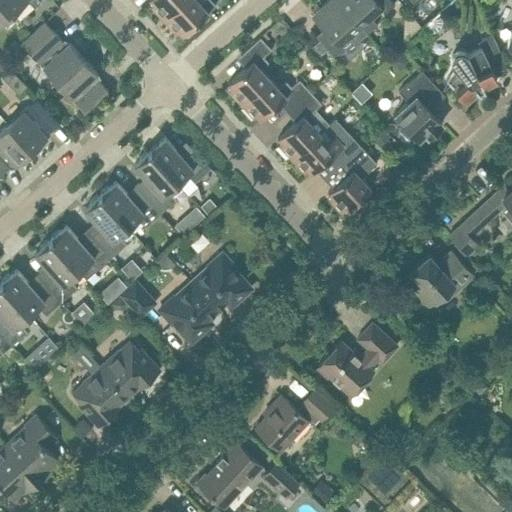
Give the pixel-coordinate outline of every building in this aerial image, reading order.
[(0,0),(0,23),(13,12),(1,0),(0,0)] [(1,0),(13,12),(27,0),(28,0),(35,7),(41,1),(39,0),(1,0)] [(151,0),(154,3),(151,5),(164,19),(183,0),(151,0)] [(212,0),(202,0),(200,2),(198,0),(183,0),(164,19),(176,32),(179,30),(183,34),(216,4),(212,0)] [(321,24),(324,27),(315,35),(329,50),(335,56),(344,48),(341,45),(351,36),(356,43),(368,32),(358,22),(338,0),(325,0),(324,1),(316,10),(327,19),(321,24)] [(338,0),(358,22),(366,15),(370,19),(382,8),(385,11),(395,3),(391,0),(338,0)] [(54,30),(45,20),(21,42),(30,52),(54,30)] [(452,64),(453,65),(455,66),(446,78),(452,85),(466,100),(477,90),(480,93),(485,89),(483,86),(497,79),(487,59),(500,53),(501,56),(502,56),(494,37),(489,28),(488,28),(489,31),(477,38),(479,43),(468,52),(466,50),(465,48),(463,48),(461,47),(459,47),(457,47),(456,48),(454,48),(452,50),(451,52),(450,53),(449,55),(449,57),(449,59),(450,60),(451,62),(452,64)] [(66,44),(54,30),(30,52),(57,81),(83,57),(69,41),(66,44)] [(249,63),(227,83),(231,87),(229,89),(242,103),(270,77),(261,68),(268,61),(263,55),(271,48),(260,36),(241,54),(249,63)] [(401,51),(392,59),(396,64),(404,63),(409,59),(401,51)] [(98,72),(83,57),(57,81),(84,111),(108,89),(95,75),(98,72)] [(398,90),(408,100),(395,112),(396,113),(392,115),(406,130),(409,127),(419,138),(425,132),(428,135),(442,122),(430,108),(445,94),(421,68),(398,90)] [(12,69),(3,77),(7,81),(16,73),(12,69)] [(286,80),(279,87),(270,77),(242,103),(254,117),(257,114),(261,119),(282,99),(291,108),(310,90),(299,78),(291,85),(286,80)] [(299,117),(278,137),(282,141),(279,144),(292,157),(330,122),(330,121),(322,112),(319,115),(313,110),(322,102),(310,90),(291,108),(299,117)] [(45,133),(49,130),(52,132),(62,123),(46,106),(37,96),(7,123),(32,150),(47,136),(45,133)] [(335,116),(330,121),(330,122),(292,157),(304,171),(307,169),(311,173),(332,153),(341,162),(360,144),(335,116)] [(16,164),(32,150),(7,123),(0,129),(0,173),(13,162),(16,164)] [(150,147),(151,148),(150,150),(177,181),(187,173),(195,181),(210,168),(190,145),(181,153),(165,136),(159,142),(157,140),(150,147)] [(361,176),(369,169),(376,162),(360,144),(341,162),(349,171),(328,191),(332,196),(329,198),(342,212),(371,186),(361,176)] [(141,158),(134,164),(149,182),(140,190),(160,212),(176,198),(168,190),(177,181),(150,150),(148,151),(146,150),(139,156),(141,158)] [(131,198),(116,180),(100,194),(128,225),(137,217),(145,226),(160,212),(140,190),(131,198)] [(505,182),(497,190),(449,234),(467,254),(479,243),(472,235),(508,201),(511,205),(511,185),(510,188),(505,182)] [(100,194),(84,208),(100,226),(91,234),(111,256),(126,242),(118,234),(128,225),(100,194)] [(216,205),(209,197),(201,205),(207,212),(216,205)] [(185,215),(175,224),(183,234),(193,225),(185,215)] [(51,235),(52,236),(50,238),(78,269),(88,261),(95,270),(111,256),(91,234),(82,241),(66,224),(59,230),(58,228),(51,235)] [(41,246),(34,252),(50,270),(41,278),(61,300),(76,286),(69,278),(78,269),(50,238),(49,240),(47,238),(40,245),(41,246)] [(410,269),(419,279),(411,287),(427,305),(436,297),(436,298),(442,293),(447,298),(474,273),(452,248),(437,262),(429,252),(410,269)] [(236,266),(222,251),(191,279),(217,308),(232,295),(237,299),(251,286),(234,267),(236,266)] [(1,279),(2,281),(1,282),(29,314),(38,305),(46,314),(61,300),(41,278),(32,286),(17,268),(10,274),(8,273),(1,279)] [(140,314),(155,301),(135,279),(121,292),(140,314)] [(174,321),(191,340),(206,327),(201,322),(217,308),(191,279),(159,307),(173,322),(174,321)] [(0,313),(0,314),(0,331),(11,344),(27,331),(19,322),(29,314),(1,282),(0,282),(0,313)] [(107,286),(100,292),(108,301),(115,295),(107,286)] [(360,356),(341,339),(316,366),(328,376),(331,374),(353,394),(375,369),(371,366),(379,357),(383,360),(398,344),(372,321),(357,337),(368,347),(360,356)] [(0,354),(11,344),(0,331),(0,354)] [(130,339),(119,348),(119,347),(100,364),(128,395),(137,387),(138,388),(160,368),(140,346),(138,348),(130,339)] [(82,344),(73,351),(78,356),(86,349),(82,344)] [(82,382),(72,391),(81,400),(78,402),(98,424),(120,404),(119,403),(128,395),(100,364),(82,381),(82,382)] [(479,377),(471,386),(479,394),(488,385),(479,377)] [(270,405),(273,407),(256,426),(279,447),(307,418),(312,422),(318,416),(320,418),(332,405),(313,388),(302,400),(304,402),(297,409),(281,393),(270,405)] [(24,423),(25,424),(4,443),(37,479),(48,469),(47,467),(58,458),(46,444),(56,435),(43,420),(35,413),(24,423)] [(218,461),(207,473),(205,471),(195,482),(207,493),(208,491),(224,505),(262,464),(236,440),(223,454),(222,453),(216,459),(218,461)] [(0,485),(1,484),(13,498),(24,488),(25,489),(37,479),(4,443),(0,446),(0,485)] [(286,495),(299,480),(277,459),(263,473),(286,495)]
